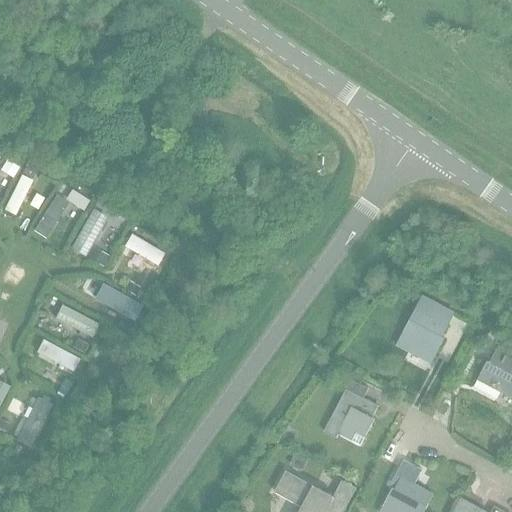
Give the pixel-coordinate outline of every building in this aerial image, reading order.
[(8,162),(3,170),(12,176),(17,167),(8,162)] [(26,162),(21,172),(32,177),(37,168),(26,162)] [(49,167),(46,174),(55,178),(58,171),(49,167)] [(81,195),(74,205),(83,210),(89,200),(81,195)] [(98,195),(95,200),(103,205),(106,200),(98,195)] [(95,248),(88,259),(101,266),(107,256),(95,248)] [(129,280),(124,288),(135,295),(140,287),(129,280)] [(414,309),(400,336),(412,342),(407,352),(430,364),(444,338),(441,337),(448,324),(415,308),(414,309)] [(119,320),(115,327),(126,333),(130,326),(119,320)] [(77,339),(72,348),(84,354),(88,346),(77,339)] [(502,391),(511,396),(511,349),(500,344),(490,364),(487,362),(478,381),(474,389),(497,400),(501,393),(502,391)] [(340,367),(341,377),(349,377),(349,367),(340,367)] [(344,388),(346,389),(363,398),(368,389),(349,379),(344,388)] [(63,380),(57,390),(65,395),(71,384),(63,380)] [(337,437),(350,444),(359,449),(364,439),(365,439),(375,420),(371,418),(378,406),(345,389),(323,432),(336,439),(337,437)] [(0,419),(0,429),(5,432),(9,424),(0,419)] [(289,464),(302,472),(308,461),(295,454),(289,464)] [(383,507),(379,511),(423,511),(433,495),(414,485),(422,470),(403,460),(389,487),(392,489),(383,507)] [(333,496),(312,484),(286,471),(274,492),(302,507),(298,511),(343,511),(356,488),(342,480),(333,496)] [(461,498),(452,511),(504,511),(493,506),(490,511),(480,511),(482,509),(468,502),(461,498)]
